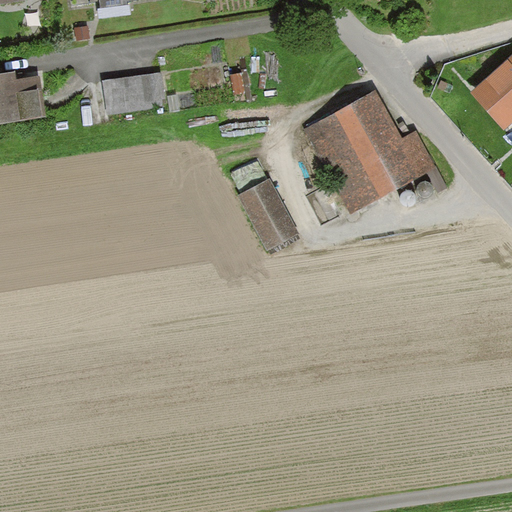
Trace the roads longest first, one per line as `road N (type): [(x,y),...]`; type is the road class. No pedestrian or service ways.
road 1 (residential): [(511,214),(319,0)]
road 2 (track): [(511,481),(312,511)]
road 3 (track): [(511,25),(388,70)]
